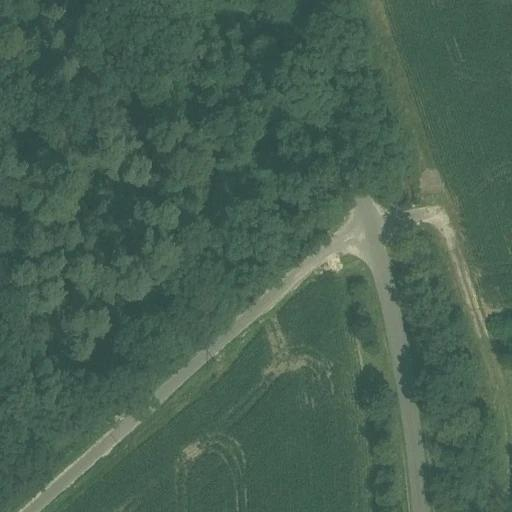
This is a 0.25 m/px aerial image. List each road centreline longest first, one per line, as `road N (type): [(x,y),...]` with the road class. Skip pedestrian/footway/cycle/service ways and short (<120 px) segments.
road 1 (unclassified): [(371,228),(326,250),(22,511)]
road 2 (unclassified): [(422,511),(399,349),(371,228)]
road 3 (unclassified): [(298,0),(371,228)]
